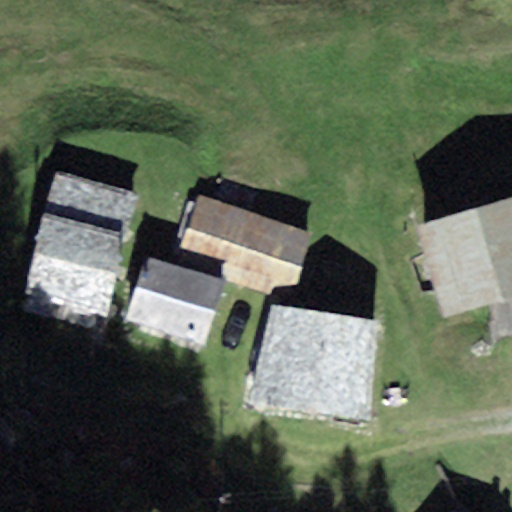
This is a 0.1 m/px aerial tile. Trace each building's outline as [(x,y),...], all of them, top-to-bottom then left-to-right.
[(139,193),(57,172),(27,293),(106,312),(139,193)] [(311,234),(202,197),(179,254),(296,288),(311,234)] [(511,199),(422,225),(448,314),(511,295),(511,199)] [(227,280),(148,256),(128,319),(205,344),(227,280)] [(378,321),(272,305),(249,402),(368,420),(378,321)]
